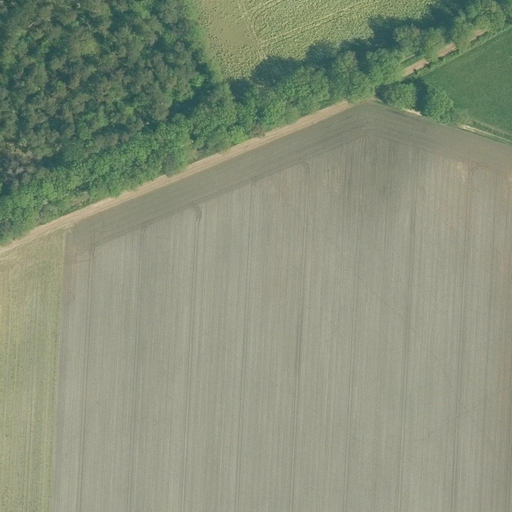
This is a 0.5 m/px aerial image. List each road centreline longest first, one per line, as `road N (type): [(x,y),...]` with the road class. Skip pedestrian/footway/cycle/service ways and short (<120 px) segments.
road 1 (track): [(0,246),(372,90)]
road 2 (track): [(372,90),(511,14)]
road 3 (track): [(372,90),(404,109),(511,143)]
